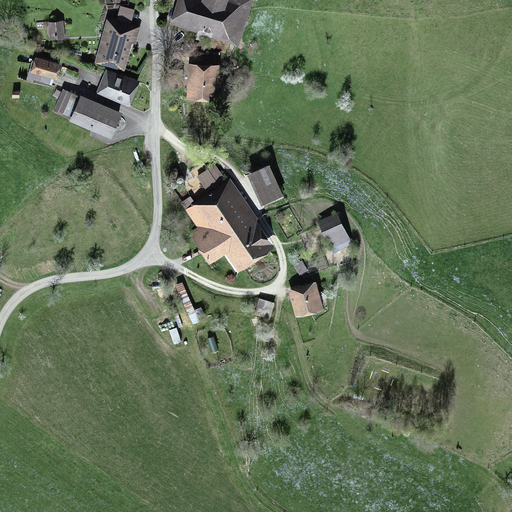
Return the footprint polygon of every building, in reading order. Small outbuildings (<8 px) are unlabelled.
[(235,37),(247,0),(184,0),(178,19),(201,26),(197,38),(209,42),(213,30),(235,37)] [(64,39),(64,21),(45,22),(45,39),(64,39)] [(120,64),(129,28),(112,23),(103,59),(120,64)] [(54,74),(57,65),(35,59),(32,68),(54,74)] [(211,91),(209,66),(189,68),(191,92),(211,91)] [(168,84),(180,84),(180,69),(168,70),(168,84)] [(127,99),(135,80),(111,70),(102,91),(109,94),(110,92),(127,99)] [(112,129),(118,114),(79,98),(71,117),(93,126),(95,122),(112,129)] [(265,193),(278,187),(267,165),(253,172),(266,200),(268,199),(265,193)] [(266,244),(227,187),(200,206),(210,219),(191,232),(208,258),(228,244),(240,262),(266,244)] [(278,187),(265,193),(268,199),(281,193),(278,187)] [(344,211),(334,216),(335,219),(324,224),(329,233),(339,228),(341,232),(351,227),(344,211)] [(301,260),(294,263),(299,272),(306,269),(301,260)] [(315,287),(295,292),(299,309),(316,305),(313,293),(316,292),(315,287)] [(273,302),(258,298),(254,313),(269,317),(273,302)]
